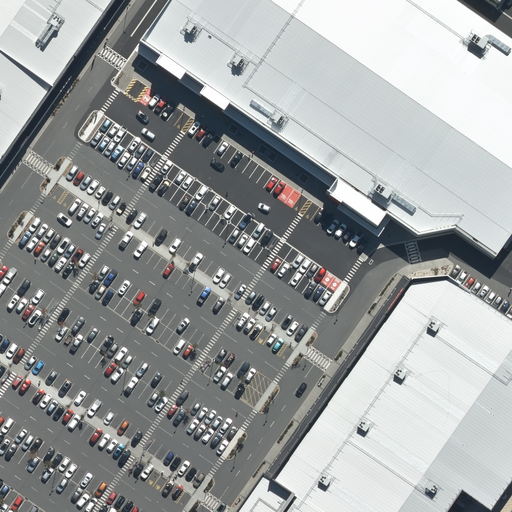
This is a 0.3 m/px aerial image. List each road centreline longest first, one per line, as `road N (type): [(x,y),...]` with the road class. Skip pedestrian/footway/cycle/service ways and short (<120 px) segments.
road 1 (unclassified): [(210,511),(381,269),(418,252),(454,249),(511,283)]
road 2 (unclassified): [(0,219),(113,56)]
